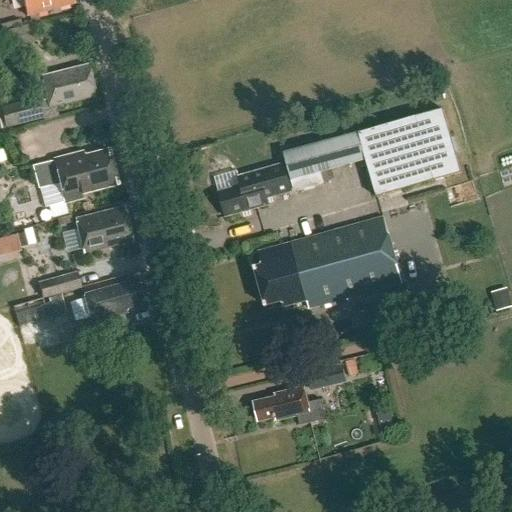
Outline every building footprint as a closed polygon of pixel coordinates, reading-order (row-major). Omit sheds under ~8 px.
[(73,5),(72,0),(22,0),(27,17),(73,5)] [(16,54),(7,56),(10,70),(20,67),(16,54)] [(95,98),(88,67),(41,78),(49,109),(95,98)] [(1,109),(7,130),(43,121),(38,99),(1,109)] [(376,198),(406,190),(452,176),(448,161),(440,164),(439,158),(455,153),(441,107),(426,111),(427,115),(285,156),(295,191),(295,192),(322,184),(319,174),(365,160),(376,198)] [(38,190),(59,184),(65,205),(83,200),(82,196),(117,187),(108,151),(84,158),(83,154),(32,167),(38,190)] [(291,193),(284,166),(239,178),(241,187),(219,193),(226,218),(268,206),(267,200),(291,193)] [(76,222),(84,254),(132,242),(124,210),(76,222)] [(402,284),(384,219),(259,254),(262,267),(255,269),(265,308),(282,303),(284,309),(307,302),(309,310),(402,284)] [(17,235),(20,249),(27,247),(24,233),(17,235)] [(0,239),(0,257),(21,252),(17,235),(16,235),(0,239)] [(77,273),(37,284),(41,299),(81,288),(77,273)] [(144,306),(137,281),(84,296),(91,324),(127,314),(126,310),(144,306)] [(60,295),(14,308),(16,314),(19,326),(65,313),(61,298),(60,295)] [(400,300),(381,305),(385,321),(404,317),(400,300)] [(311,393),(347,384),(342,364),(306,373),(311,393)] [(281,421),(298,417),(300,427),(327,421),(322,401),(308,404),(304,389),(275,396),(276,400),(255,405),(259,422),(280,417),(281,421)] [(395,418),(384,421),(387,435),(398,432),(395,418)]
